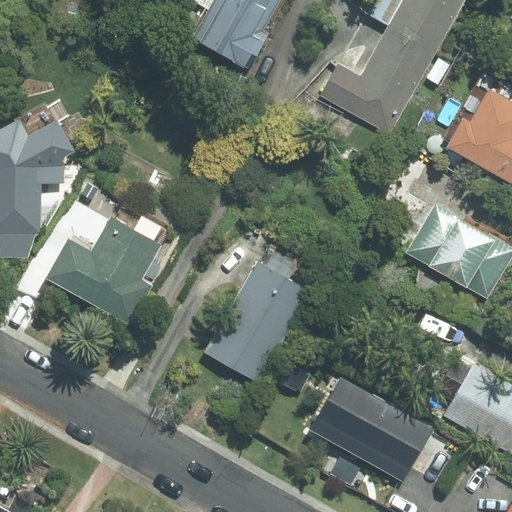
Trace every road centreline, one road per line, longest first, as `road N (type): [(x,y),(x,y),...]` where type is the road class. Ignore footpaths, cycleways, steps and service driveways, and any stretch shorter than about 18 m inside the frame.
road 1 (unknown): [(89,413),(317,0)]
road 2 (residential): [(0,362),(262,511)]
